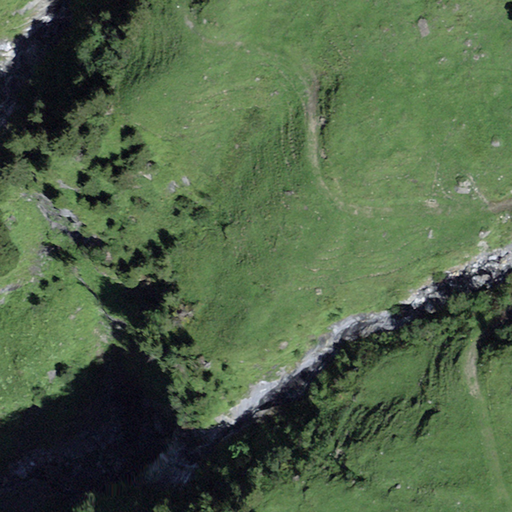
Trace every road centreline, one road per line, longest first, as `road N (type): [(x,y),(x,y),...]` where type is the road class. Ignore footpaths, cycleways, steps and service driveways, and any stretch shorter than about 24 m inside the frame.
road 1 (track): [(511,205),(363,212),(331,195),(312,135),(310,73),(266,47),(214,43),(185,20),(187,0)]
road 2 (track): [(506,511),(470,372),(492,321),(511,308)]
